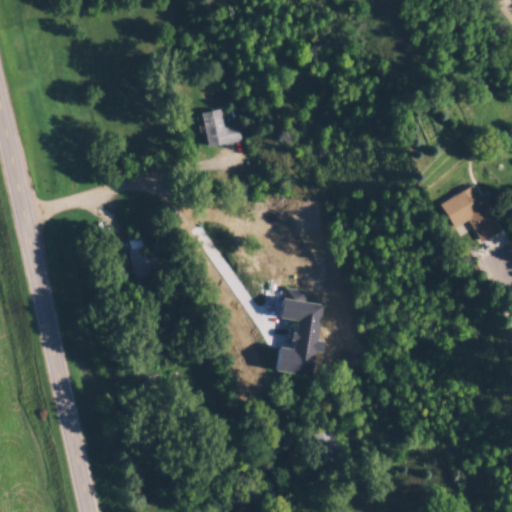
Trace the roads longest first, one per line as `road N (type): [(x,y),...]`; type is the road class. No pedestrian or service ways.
road 1 (primary): [(94,511),(0,85)]
road 2 (residential): [(190,167),(29,212)]
